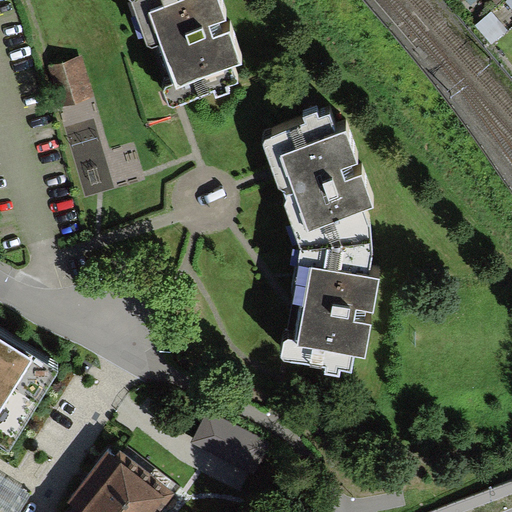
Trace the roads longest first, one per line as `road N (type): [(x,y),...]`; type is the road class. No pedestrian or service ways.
road 1 (residential): [(48,301),(123,343),(39,499)]
road 2 (residential): [(48,301),(0,126)]
